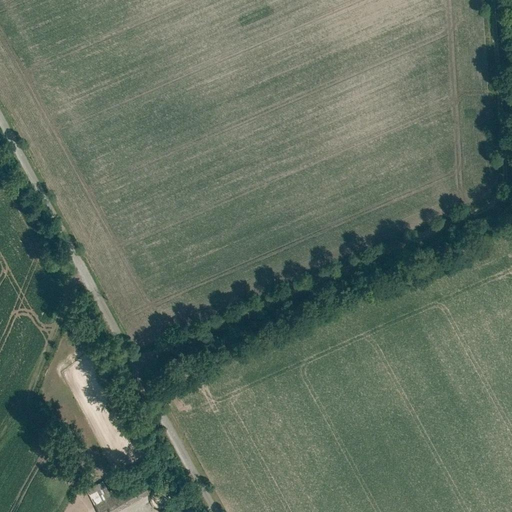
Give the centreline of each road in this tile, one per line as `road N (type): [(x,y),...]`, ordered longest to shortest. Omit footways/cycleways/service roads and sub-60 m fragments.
road 1 (track): [(493,0),(506,183),(146,371)]
road 2 (unclassified): [(219,511),(0,104)]
